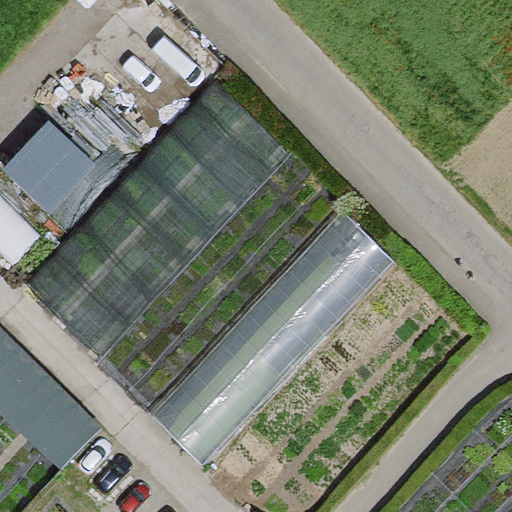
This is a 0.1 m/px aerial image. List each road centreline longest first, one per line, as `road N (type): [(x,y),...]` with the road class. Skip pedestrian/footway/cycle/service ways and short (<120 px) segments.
road 1 (unclassified): [(511,285),(238,0)]
road 2 (track): [(0,286),(214,511)]
road 3 (track): [(511,337),(358,511)]
